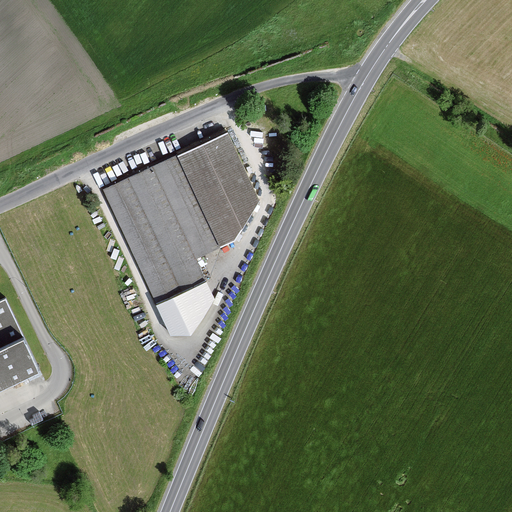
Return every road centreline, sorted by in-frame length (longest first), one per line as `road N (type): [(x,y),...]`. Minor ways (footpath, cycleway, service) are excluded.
road 1 (primary): [(169,511),(366,77)]
road 2 (unclassified): [(0,206),(219,105)]
road 3 (residential): [(366,77),(317,78),(219,105)]
road 4 (track): [(511,145),(397,68),(400,57)]
road 5 (track): [(511,125),(384,49)]
